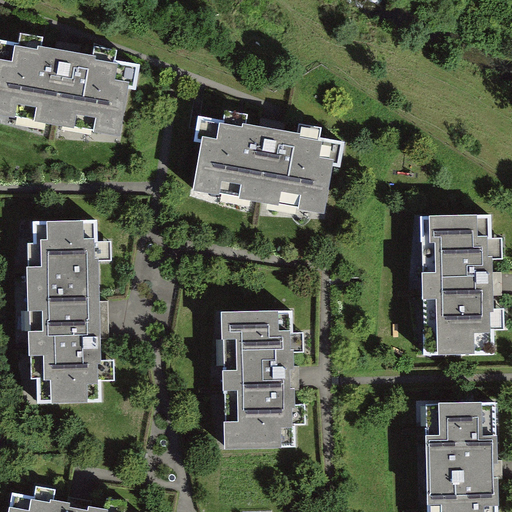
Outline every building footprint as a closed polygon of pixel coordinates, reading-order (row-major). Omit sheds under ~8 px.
[(21,34),(18,48),(40,52),(43,38),(21,34)] [(6,50),(0,92),(0,119),(129,139),(139,70),(74,60),(6,50)] [(225,124),(203,121),(199,146),(205,147),(198,193),(334,214),(341,169),(347,170),(351,144),(328,140),(330,130),(304,126),(303,136),(277,132),(252,129),(254,117),(227,113),(225,124)] [(33,223),(39,403),(105,400),(102,319),(99,220),(33,223)] [(501,220),(426,221),(429,361),(503,360),(502,337),(511,337),(510,314),(502,314),(502,288),(501,266),(510,265),(510,243),(501,243),(501,220)] [(224,315),(229,444),(298,440),(295,374),(292,312),(224,315)] [(498,402),(430,404),(434,511),(501,511),(500,469),(498,402)] [(61,429),(6,431),(6,446),(7,461),(62,459),(61,429)] [(136,511),(88,502),(21,489),(16,511),(136,511)]
